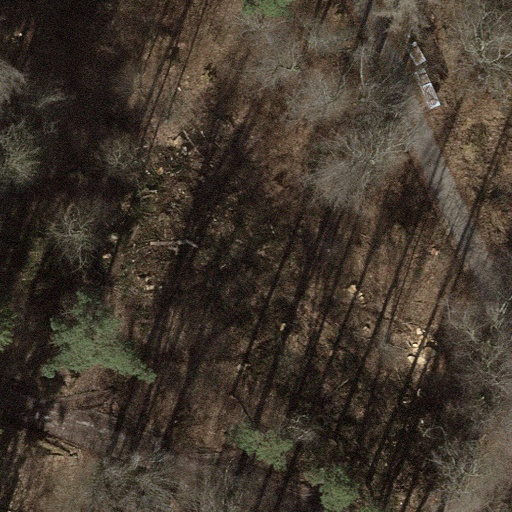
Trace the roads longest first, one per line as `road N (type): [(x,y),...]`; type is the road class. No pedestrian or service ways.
road 1 (track): [(361,0),(511,338)]
road 2 (track): [(278,511),(0,405)]
